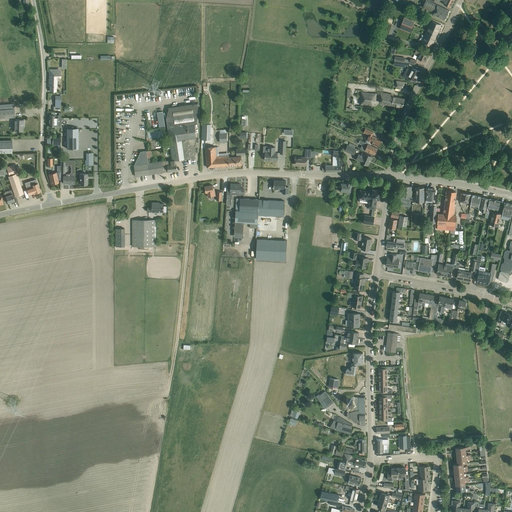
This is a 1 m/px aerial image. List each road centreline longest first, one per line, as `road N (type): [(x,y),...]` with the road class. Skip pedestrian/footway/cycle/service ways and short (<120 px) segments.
road 1 (unclassified): [(52,204),(238,172),(391,174)]
road 2 (unclassified): [(52,204),(42,169),(45,77),(33,0)]
road 3 (unclassified): [(391,174),(407,107),(461,0)]
road 4 (residential): [(371,429),(376,275)]
road 5 (residential): [(376,275),(511,303)]
road 6 (unclassified): [(511,195),(391,174)]
road 7 (residential): [(432,511),(436,459),(370,458)]
